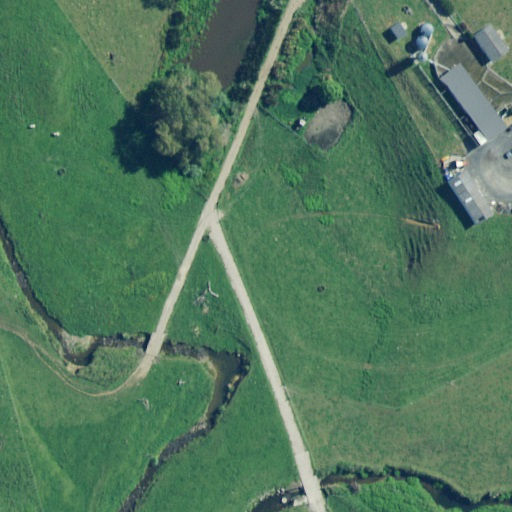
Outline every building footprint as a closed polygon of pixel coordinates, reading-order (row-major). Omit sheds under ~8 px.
[(434,26),(422,20),(410,44),(421,50),(434,26)] [(499,31),(493,22),(472,37),(490,64),(507,52),(494,34),(499,31)] [(398,24),(388,30),(394,41),(404,36),(398,24)] [(503,128),(457,66),(439,79),(476,130),(469,135),(478,147),(503,128)] [(458,166),(442,176),(471,225),(488,215),(458,166)]
